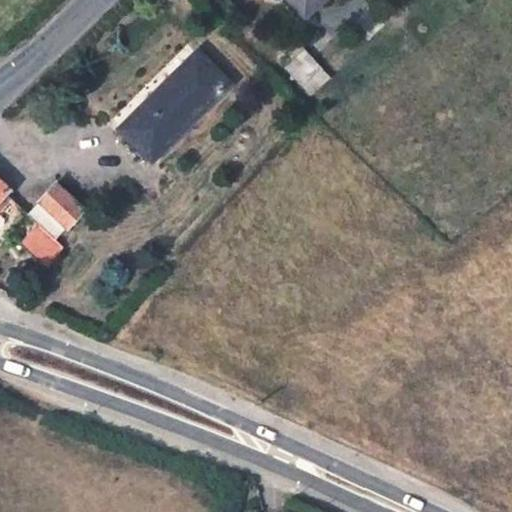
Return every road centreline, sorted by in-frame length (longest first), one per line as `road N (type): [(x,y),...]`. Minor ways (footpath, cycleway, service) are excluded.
road 1 (secondary): [(0,354),(219,431),(402,511)]
road 2 (tertiary): [(93,0),(0,85)]
